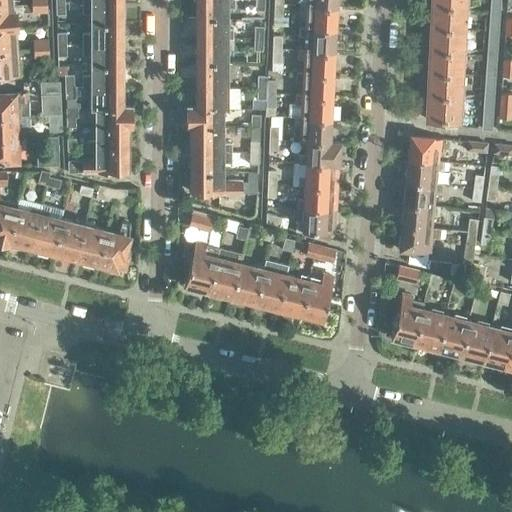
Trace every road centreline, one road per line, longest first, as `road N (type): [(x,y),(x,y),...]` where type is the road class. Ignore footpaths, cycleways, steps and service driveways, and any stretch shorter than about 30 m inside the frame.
road 1 (residential): [(355,393),(381,0)]
road 2 (residential): [(158,0),(153,339)]
road 3 (residential): [(355,393),(153,339)]
road 4 (residential): [(511,433),(355,393)]
road 5 (residential): [(153,339),(0,302)]
